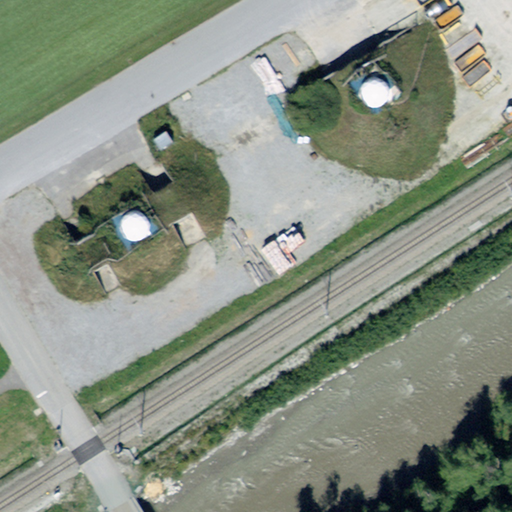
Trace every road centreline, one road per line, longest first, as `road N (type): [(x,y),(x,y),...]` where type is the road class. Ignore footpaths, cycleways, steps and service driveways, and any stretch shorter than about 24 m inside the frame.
road 1 (unclassified): [(287,0),(0,171)]
road 2 (unclassified): [(122,511),(0,301)]
